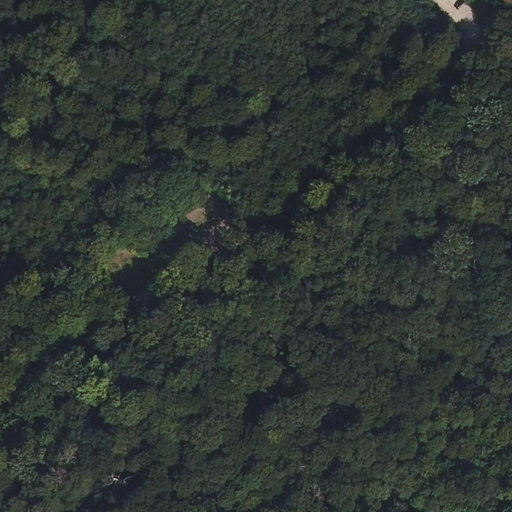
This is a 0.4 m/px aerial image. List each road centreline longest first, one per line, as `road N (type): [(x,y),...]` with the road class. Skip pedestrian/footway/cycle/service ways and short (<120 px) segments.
road 1 (track): [(0,461),(467,45),(476,28)]
road 2 (track): [(207,511),(467,45)]
